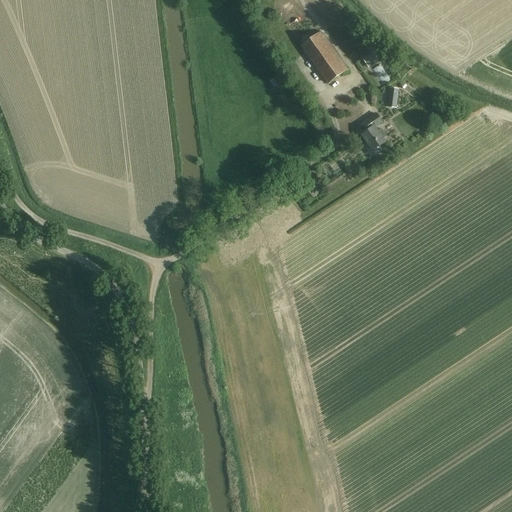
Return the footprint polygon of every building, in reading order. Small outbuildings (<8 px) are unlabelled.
[(328,85),(347,72),(320,34),(301,47),(328,85)] [(362,58),(366,64),(376,57),(372,51),(362,58)] [(272,75),(275,82),(281,80),(278,73),(272,75)] [(389,88),(387,108),(397,109),(399,89),(389,88)] [(370,132),(362,138),(372,153),(385,144),(382,140),(387,136),(382,128),(377,132),(375,130),(377,129),(376,127),(381,124),(376,116),(365,124),(370,132)]
